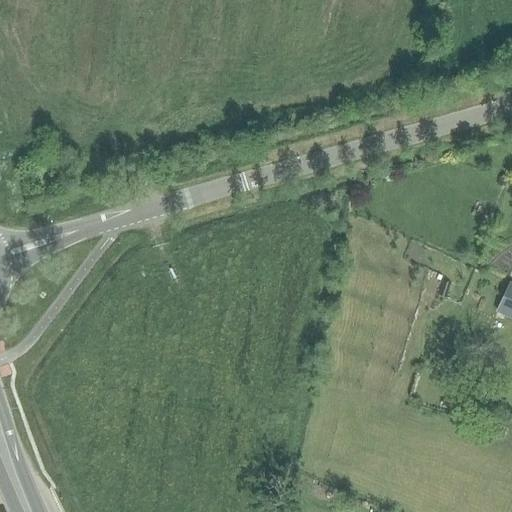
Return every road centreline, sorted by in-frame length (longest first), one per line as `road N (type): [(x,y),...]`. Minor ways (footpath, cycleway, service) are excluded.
road 1 (unclassified): [(121,219),(511,108)]
road 2 (unclassified): [(1,278),(47,248),(121,219)]
road 3 (unclassified): [(121,219),(0,240)]
